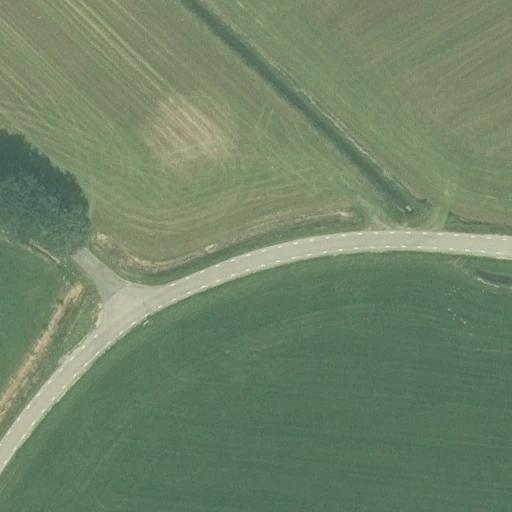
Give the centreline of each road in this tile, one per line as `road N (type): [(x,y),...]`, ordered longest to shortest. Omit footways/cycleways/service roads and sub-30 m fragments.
road 1 (unclassified): [(137,308),(253,260),(363,240),(511,248)]
road 2 (unclassified): [(0,456),(52,381),(137,308)]
road 3 (unclassified): [(137,308),(80,254),(0,209)]
